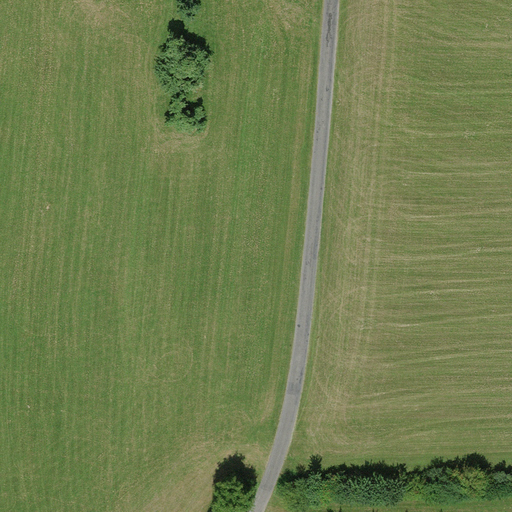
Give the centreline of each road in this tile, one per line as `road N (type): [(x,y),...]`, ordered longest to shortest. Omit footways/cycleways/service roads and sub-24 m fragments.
road 1 (unclassified): [(254,511),(292,403),(330,0)]
road 2 (track): [(278,451),(350,467),(511,462)]
